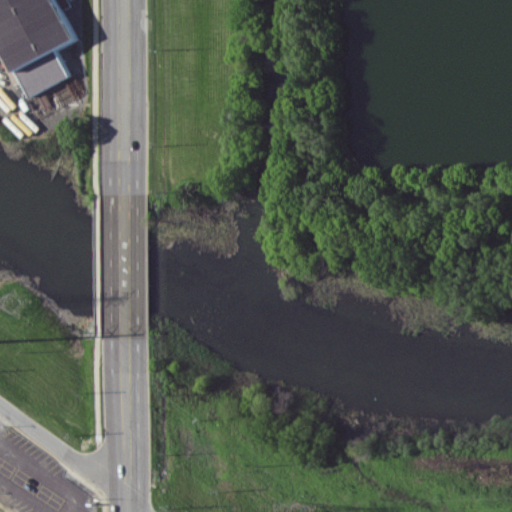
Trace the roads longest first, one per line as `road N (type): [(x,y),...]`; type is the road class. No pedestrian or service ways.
road 1 (primary): [(125,191),(123,0)]
road 2 (primary): [(129,336),(130,511)]
road 3 (residential): [(130,502),(0,406)]
road 4 (primary): [(125,191),(129,336)]
